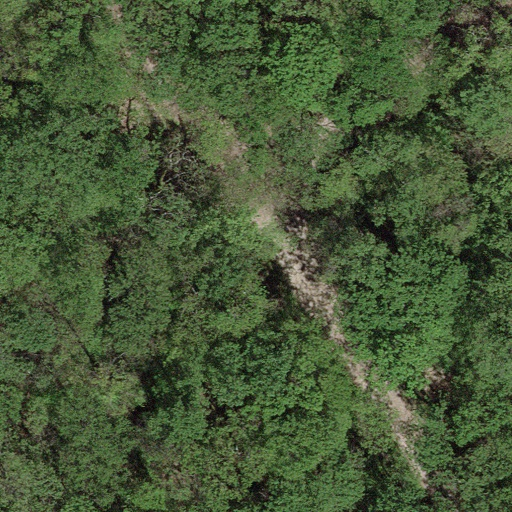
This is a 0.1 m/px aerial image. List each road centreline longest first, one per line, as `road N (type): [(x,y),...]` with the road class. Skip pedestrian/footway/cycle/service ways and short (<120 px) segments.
road 1 (track): [(124,0),(458,511)]
road 2 (track): [(499,0),(254,200)]
